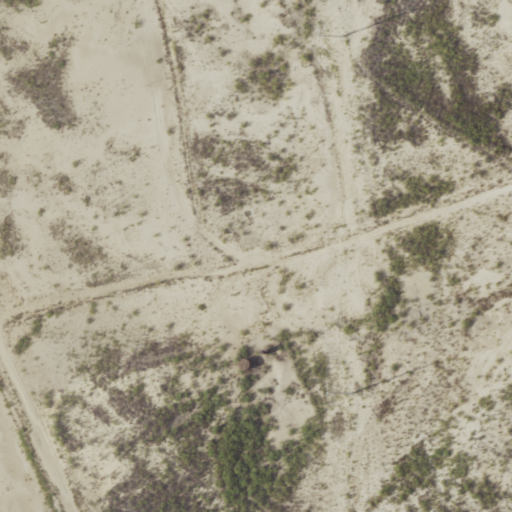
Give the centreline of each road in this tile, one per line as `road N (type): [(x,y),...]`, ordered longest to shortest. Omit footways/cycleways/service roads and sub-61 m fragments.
road 1 (track): [(0,321),(29,302),(324,239),(511,181)]
road 2 (track): [(77,511),(0,346)]
